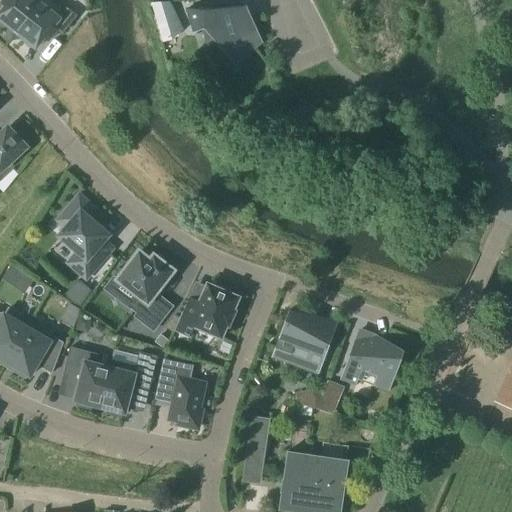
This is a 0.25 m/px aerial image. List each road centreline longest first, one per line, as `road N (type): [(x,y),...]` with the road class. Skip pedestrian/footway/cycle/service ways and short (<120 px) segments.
road 1 (residential): [(0,398),(62,432),(213,458),(271,280)]
road 2 (residential): [(0,67),(129,206),(199,253),(271,280)]
road 3 (residential): [(367,511),(460,316)]
road 4 (residential): [(271,280),(427,334)]
